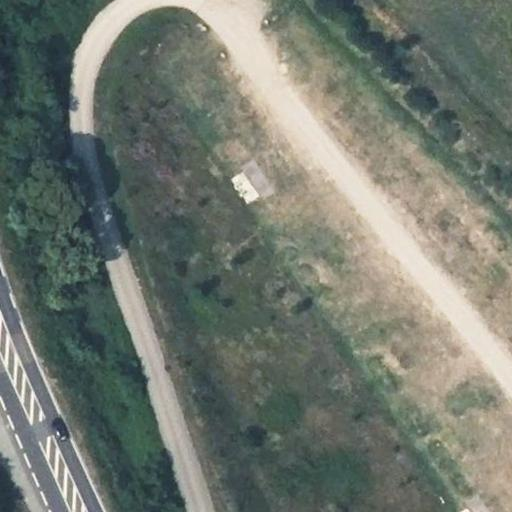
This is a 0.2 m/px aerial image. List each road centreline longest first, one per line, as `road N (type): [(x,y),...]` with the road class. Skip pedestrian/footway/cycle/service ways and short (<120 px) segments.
road 1 (primary): [(95,511),(0,305)]
road 2 (primary): [(0,360),(62,511)]
